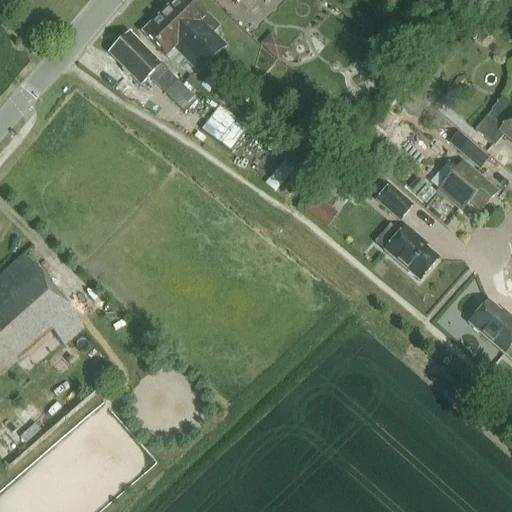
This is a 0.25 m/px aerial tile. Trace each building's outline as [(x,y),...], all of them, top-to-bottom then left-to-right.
[(199,72),(224,47),(212,35),(220,27),(207,15),(206,16),(189,0),(175,0),(144,32),(146,34),(144,36),(165,57),(175,48),(199,72)] [(484,23),(473,28),(480,44),(492,38),(484,23)] [(165,94),(177,82),(129,34),(108,55),(126,73),(140,87),(149,78),(165,94)] [(426,76),(413,92),(430,106),(443,90),(426,76)] [(191,78),(186,83),(193,91),(199,85),(191,78)] [(186,114),(197,102),(177,82),(165,94),(186,114)] [(413,92),(400,108),(417,122),(430,106),(413,92)] [(220,108),(202,131),(231,152),(248,130),(220,108)] [(492,112),(475,131),(495,148),(500,142),(505,136),(511,141),(511,118),(506,125),(492,112)] [(459,134),(449,145),(479,172),(489,160),(459,134)] [(287,159),(266,184),(275,192),(296,167),(287,159)] [(497,194),(463,164),(439,192),(462,212),(471,202),(482,211),(497,194)] [(418,179),(408,191),(414,196),(424,185),(418,179)] [(400,222),(413,207),(390,187),(376,202),(400,222)] [(309,193),(298,207),(326,228),(337,215),(309,193)] [(406,228),(384,252),(419,283),(439,260),(418,242),(420,240),(406,228)] [(0,381),(55,336),(58,333),(55,330),(73,315),(27,258),(0,279),(0,381)] [(488,303),(469,325),(504,356),(511,346),(511,318),(509,320),(488,303)] [(55,336),(64,347),(85,329),(73,315),(55,330),(58,333),(55,336)]
